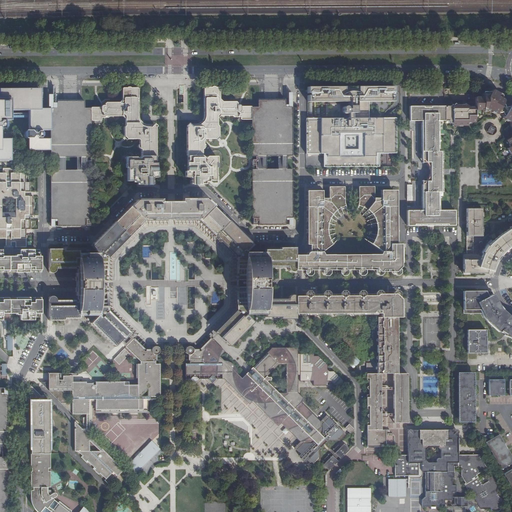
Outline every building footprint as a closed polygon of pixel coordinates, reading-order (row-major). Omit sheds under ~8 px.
[(307,118),(306,118),(306,131),(306,154),(323,154),(323,167),(379,167),(379,154),(396,153),(396,118),(390,118),(380,118),(367,118),(367,102),(394,102),(394,86),(386,87),(336,87),(307,87),(307,102),(315,102),(349,102),(349,109),(348,109),(348,108),(347,107),(346,107),(345,107),(344,107),(344,108),(343,108),(343,111),(344,112),(345,113),(346,113),(347,112),(348,111),(349,111),(349,118),(346,118),(347,120),(342,120),(342,119),(316,119),(307,118)] [(242,119),(251,119),(251,107),(240,107),(241,105),(240,104),(238,104),(237,105),(237,103),(235,101),(219,102),(219,89),(218,87),(204,87),(204,115),(204,117),(203,118),(202,119),(202,121),(201,122),(199,123),(198,124),(197,124),(190,124),(187,127),(187,155),(188,171),(184,171),(185,177),(189,177),(192,179),(191,180),(189,180),(189,183),(204,183),(205,181),(208,181),(208,180),(210,180),(215,180),(215,163),(216,163),(216,156),(207,156),(204,159),(201,155),(201,149),(203,148),(203,140),(204,138),(215,138),(218,136),(218,126),(217,125),(217,115),(236,115),(237,115),(237,117),(240,117),(242,119)] [(0,158),(6,159),(8,157),(8,142),(6,140),(5,141),(0,140),(0,128),(3,128),(6,126),(5,123),(3,121),(0,120),(0,118),(10,119),(10,110),(28,110),(28,108),(30,108),(30,111),(28,112),(28,117),(30,118),(30,121),(28,122),(28,126),(30,128),(30,130),(25,130),(23,133),(23,136),(25,138),(30,138),(30,141),(28,142),(28,146),(32,151),(36,151),(36,88),(0,88),(0,158)] [(40,130),(50,130),(50,108),(40,109),(40,88),(36,88),(36,151),(49,150),(50,150),(50,138),(40,138),(42,136),(43,133),(40,130)] [(141,149),(141,156),(155,156),(156,155),(155,128),(152,124),(147,124),(144,124),(143,123),(141,122),(139,120),(138,118),(138,110),(138,89),(137,88),(124,88),(122,90),(122,102),(106,102),(105,103),(105,106),(104,105),(101,106),(101,107),(91,107),(91,108),(91,120),(99,120),(101,117),(105,117),(105,116),(125,116),(125,126),(124,127),(124,136),(127,139),(138,139),(139,140),(139,148),(140,149),(141,149)] [(446,107),(445,107),(445,121),(448,121),(449,123),(452,123),(452,125),(467,125),(467,123),(469,123),(471,120),(475,120),(474,110),(480,110),(486,110),(488,111),(495,114),(496,113),(498,114),(500,113),(501,115),(503,116),(502,118),(509,122),(510,125),(511,124),(511,126),(511,136),(506,140),(508,144),(508,145),(509,147),(507,148),(511,155),(511,154),(511,105),(509,105),(508,107),(506,106),(504,107),(504,104),(501,103),(503,101),(502,99),(500,98),(501,96),(500,95),(491,90),(490,92),(488,92),(482,92),(482,97),(474,97),(474,106),(469,106),(468,105),(466,106),(464,104),(463,104),(462,105),(456,105),(454,106),(452,106),(452,105),(451,105),(450,106),(446,106),(446,107)] [(292,218),(292,169),(286,169),(286,156),(292,156),(292,149),(292,132),(292,107),(285,107),(285,100),(283,100),(281,100),(278,100),(265,100),(263,100),(260,100),(258,100),(258,107),(251,107),(251,119),(251,132),(251,156),(257,156),(257,169),(251,169),(251,218),(258,218),(258,224),(285,224),(285,218),(292,218)] [(91,170),(85,170),(85,157),(91,157),(91,132),(91,120),(91,108),(84,108),(84,101),(83,101),(81,101),(61,101),(57,101),(57,108),(50,108),(50,130),(50,138),(50,150),(50,157),(56,158),(56,170),(50,170),(50,219),(57,220),(57,226),(85,226),(85,219),(91,219),(91,170)] [(445,106),(410,106),(410,120),(421,120),(421,158),(423,160),(425,161),(429,169),(429,170),(429,172),(429,174),(429,176),(427,179),(426,180),(425,182),(423,183),(422,184),(422,210),(407,210),(407,225),(454,225),(454,210),(437,210),(437,206),(439,206),(439,191),(442,192),(442,181),(440,181),(440,162),(441,162),(441,151),(438,151),(438,123),(437,123),(437,120),(445,121),(445,107),(445,106)] [(154,171),(155,156),(141,156),(138,159),(136,157),(126,157),(126,164),(127,164),(127,180),(132,181),(132,180),(134,180),(134,181),(138,181),(138,184),(152,184),(152,181),(151,179),(153,177),(158,177),(158,171),(154,171)] [(0,238),(6,239),(6,246),(5,247),(9,247),(16,247),(26,247),(26,235),(20,234),(20,231),(22,231),(22,232),(23,232),(25,232),(26,232),(26,229),(30,229),(30,220),(24,220),(24,215),(33,215),(33,196),(24,196),(24,192),(30,192),(30,183),(26,182),(26,173),(13,173),(13,168),(10,168),(4,168),(4,173),(0,173),(0,238)] [(401,263),(401,247),(400,244),(396,244),(397,226),(396,195),(395,195),(395,193),(394,192),(393,192),(392,191),(392,190),(380,190),(380,198),(374,198),(374,189),(374,186),(358,186),(358,202),(357,206),(362,208),(367,211),(371,214),(373,219),(375,224),(375,227),(375,230),(375,235),(371,244),(381,251),(379,254),(323,255),(322,251),(331,243),(329,239),(328,235),(327,228),(328,224),(329,221),(330,219),(331,217),(336,211),(339,209),(342,207),(345,206),(344,202),(344,186),(328,186),(328,191),(329,198),(322,198),(322,191),(310,191),(310,192),(309,192),(308,192),(308,193),(307,194),(307,195),(306,195),(306,244),(309,244),(309,252),(308,252),(307,252),(306,253),(306,255),(302,255),(295,255),(295,270),(302,270),(306,270),(305,271),(305,272),(306,273),(307,274),(308,274),(309,273),(309,272),(310,271),(309,270),(323,270),(323,271),(323,272),(323,273),(324,273),(325,274),(326,273),(327,273),(327,272),(327,271),(327,270),(340,270),(340,271),(340,272),(340,273),(341,273),(342,273),(343,273),(344,273),(344,272),(345,271),(344,270),(344,268),(358,268),(358,269),(358,270),(358,271),(358,272),(359,273),(360,273),(361,273),(362,272),(362,271),(362,270),(376,270),(375,270),(375,271),(375,272),(376,273),(377,273),(377,274),(378,274),(379,273),(379,272),(380,272),(392,272),(392,273),(393,273),(394,274),(395,274),(396,273),(396,272),(396,271),(396,270),(401,266),(401,263)] [(64,318),(79,317),(79,314),(98,314),(98,315),(91,323),(115,347),(120,342),(121,341),(126,346),(140,361),(154,361),(155,360),(155,354),(156,355),(158,354),(158,353),(159,352),(159,353),(160,351),(160,350),(160,349),(159,347),(159,348),(158,347),(158,346),(156,345),(156,346),(154,346),(154,345),(153,346),(153,347),(152,348),(151,347),(151,348),(150,349),(151,350),(150,350),(146,350),(145,351),(144,350),(133,339),(128,334),(128,333),(107,312),(105,312),(104,312),(105,311),(106,311),(106,291),(105,291),(105,288),(99,288),(99,284),(99,281),(105,281),(105,277),(106,277),(106,258),(103,256),(104,255),(106,256),(122,240),(127,234),(128,235),(144,219),(143,218),(143,217),(144,217),(145,217),(145,218),(160,218),(161,217),(171,217),(183,217),(183,218),(198,218),(199,217),(199,216),(200,216),(200,217),(200,219),(215,234),(216,234),(221,239),(221,240),(237,255),(238,255),(239,255),(239,256),(238,258),(238,276),(238,280),(245,280),(245,284),(245,287),(238,287),(238,291),(238,310),(239,310),(239,311),(238,312),(237,312),(216,333),(230,346),(253,322),(246,315),(246,313),(265,313),(265,317),(280,317),(280,319),(296,319),(296,313),(296,296),(295,296),(295,295),(293,294),(292,295),(291,295),(289,295),(290,296),(288,297),(287,298),(288,298),(288,302),(287,300),(285,300),(285,301),(284,302),(283,301),(283,300),(281,300),(280,301),(279,301),(279,300),(277,300),(277,301),(276,300),(274,300),(274,301),(273,302),(272,301),(272,300),(269,300),(269,301),(267,299),(266,298),(266,297),(267,297),(267,295),(266,294),(268,295),(268,291),(268,290),(268,287),(268,284),(268,280),(268,275),(268,272),(266,272),(267,271),(267,269),(266,268),(267,267),(268,267),(268,266),(269,265),(270,266),(272,267),(272,266),(272,265),(273,266),(275,267),(276,266),(276,265),(277,266),(279,266),(280,265),(281,266),(283,266),(283,265),(284,265),(285,266),(287,266),(287,265),(288,265),(288,268),(287,268),(288,270),(289,270),(289,271),(291,272),(291,271),(292,272),(293,272),(295,271),(295,270),(295,255),(295,248),(280,248),(280,250),(265,250),(265,253),(246,253),(245,253),(253,245),(234,226),(229,221),(228,221),(206,200),(202,200),(190,200),(182,200),(182,202),(171,202),(160,202),(160,200),(153,200),(140,200),(137,200),(115,222),(114,221),(109,227),(90,246),(98,253),(98,254),(78,254),(78,250),(63,250),(63,249),(48,249),(48,272),(49,272),(48,273),(51,273),(52,273),(52,274),(54,273),(54,272),(55,271),(55,272),(56,269),(56,266),(56,267),(59,267),(59,266),(60,267),(63,267),(63,266),(64,267),(66,267),(67,266),(68,267),(70,267),(71,266),(72,267),(74,267),(74,266),(75,268),(76,268),(77,269),(78,269),(77,270),(77,272),(78,273),(76,273),(76,277),(75,277),(75,281),(75,284),(75,288),(75,292),(76,292),(76,296),(77,296),(77,299),(78,299),(76,300),(75,301),(75,302),(74,301),(72,301),(71,301),(71,302),(70,301),(68,301),(67,302),(66,302),(66,301),(64,301),(63,303),(62,301),(60,301),(60,302),(60,303),(59,302),(59,301),(57,301),(56,302),(56,300),(56,299),(55,297),(54,297),(54,296),(52,295),(52,296),(51,295),(48,296),(49,320),(64,319),(64,318)] [(481,208),(466,208),(466,218),(466,226),(466,236),(482,235),(481,223),(481,208)] [(511,226),(508,228),(509,229),(496,238),(493,240),(490,243),(488,245),(486,245),(481,253),(482,254),(481,256),(476,254),(466,254),(463,254),(463,272),(463,275),(464,275),(464,274),(486,274),(489,274),(490,275),(490,276),(491,276),(492,273),(492,272),(494,268),(495,264),(498,260),(500,256),(503,253),(506,250),(509,248),(511,245),(511,226)] [(0,272),(9,272),(18,272),(40,272),(40,252),(33,252),(33,249),(15,249),(15,256),(9,256),(2,256),(1,250),(0,249),(0,272)] [(151,288),(151,299),(159,300),(159,288),(151,288)] [(511,318),(509,316),(505,313),(502,310),(499,307),(497,303),(495,299),(494,295),(492,291),(490,291),(488,291),(463,291),(463,314),(467,314),(481,314),(485,319),(489,324),(494,328),(499,332),(500,332),(504,334),(503,335),(509,338),(511,339),(511,318)] [(368,394),(366,394),(366,408),(368,409),(368,422),(366,422),(366,430),(366,446),(394,446),(393,436),(393,435),(392,434),(390,434),(389,433),(389,430),(381,430),(381,423),(382,423),(383,422),(383,421),(383,420),(383,419),(382,418),(381,418),(381,413),(382,413),(382,412),(383,412),(383,411),(383,410),(383,409),(382,408),(380,408),(380,394),(382,394),(383,394),(383,393),(383,392),(383,391),(382,391),(381,390),(380,390),(380,385),(381,385),(382,385),(383,384),(383,383),(383,382),(383,381),(382,381),(381,380),(380,380),(380,374),(393,373),(393,422),(406,422),(406,374),(396,373),(396,317),(400,317),(400,299),(397,296),(397,295),(397,294),(397,293),(396,292),(395,292),(394,292),(393,293),(392,294),(380,294),(379,293),(378,292),(377,292),(376,292),(376,293),(375,294),(362,294),(362,293),(361,292),(360,292),(359,292),(359,293),(358,293),(358,294),(345,294),(344,293),(343,292),(342,292),(341,292),(341,293),(340,294),(328,294),(327,293),(326,292),(325,292),(324,292),(323,293),(323,294),(310,294),(309,293),(309,292),(307,292),(306,292),(306,293),(305,294),(305,296),(302,296),(296,296),(296,313),(303,313),(306,313),(380,313),(380,317),(377,317),(377,321),(377,331),(377,335),(377,345),(377,353),(377,363),(366,363),(366,370),(376,370),(377,374),(366,374),(366,380),(368,381),(368,394)] [(0,320),(1,320),(1,314),(4,314),(15,314),(15,315),(20,315),(20,320),(29,320),(41,310),(41,297),(26,297),(0,297),(0,320)] [(33,317),(41,317),(41,310),(29,320),(33,320),(33,317)] [(485,330),(467,330),(467,353),(477,353),(485,353),(485,330)] [(327,383),(328,382),(331,382),(332,383),(335,386),(343,386),(343,382),(333,372),(328,372),(326,370),(326,365),(317,356),(314,356),(314,354),(297,354),(297,348),(290,348),(271,348),(251,368),(255,371),(249,377),(245,374),(241,378),(237,374),(237,371),(235,369),(234,366),(232,364),(229,362),(227,361),(224,361),(219,356),(223,352),(210,339),(200,349),(200,350),(195,350),(193,350),(194,349),(193,348),(192,348),(191,347),(191,346),(190,346),(188,346),(187,346),(187,347),(186,348),(185,347),(184,349),(185,349),(185,351),(185,353),(186,352),(187,354),(186,354),(189,355),(188,364),(185,364),(185,380),(190,380),(194,376),(198,380),(208,380),(212,375),(216,379),(221,380),(221,378),(222,378),(242,397),(241,398),(248,405),(251,401),(260,393),(272,405),(264,413),(277,427),(280,424),(299,442),(293,448),(299,454),(298,456),(300,458),(300,459),(302,461),(302,460),(305,463),(306,461),(313,467),(319,461),(320,447),(326,441),(339,441),(346,434),(326,414),(320,421),(301,402),(304,399),(297,393),(298,375),(300,375),(300,381),(313,382),(313,386),(327,386),(327,383)] [(124,348),(113,359),(119,365),(130,354),(124,348)] [(348,362),(354,368),(360,361),(355,356),(348,362)] [(159,397),(159,364),(155,364),(155,361),(140,361),(140,365),(138,364),(138,369),(136,369),(136,374),(138,374),(138,385),(129,385),(129,382),(96,382),(96,385),(93,385),(93,383),(86,383),(86,382),(73,382),(73,377),(73,372),(70,372),(67,372),(67,374),(59,374),(58,373),(52,373),(49,373),(49,382),(40,382),(46,388),(48,388),(48,390),(56,398),(58,398),(58,400),(73,414),(86,414),(86,418),(83,418),(83,425),(86,425),(86,429),(82,428),(75,422),(75,426),(76,426),(76,429),(75,429),(75,450),(80,456),(87,463),(87,462),(93,468),(98,474),(99,474),(105,480),(104,480),(107,483),(109,481),(110,482),(123,470),(104,451),(101,451),(95,451),(93,451),(89,447),(89,401),(96,402),(96,410),(101,410),(101,411),(102,413),(110,413),(110,410),(119,410),(119,411),(121,413),(129,413),(129,410),(138,410),(138,412),(140,413),(147,413),(147,399),(150,399),(150,397),(159,397)] [(474,422),(474,372),(467,372),(457,372),(458,422),(469,422),(474,422)] [(212,384),(216,379),(212,375),(208,380),(212,384)] [(194,384),(198,380),(194,376),(190,380),(194,384)] [(505,380),(489,380),(489,395),(504,396),(505,380)] [(29,386),(30,454),(48,454),(48,401),(42,401),(42,400),(43,399),(44,398),(43,397),(43,396),(42,396),(41,396),(40,396),(29,386)] [(251,401),(264,413),(272,405),(260,393),(251,401)] [(58,428),(59,415),(51,415),(51,427),(58,428)] [(348,424),(345,428),(349,432),(353,432),(353,428),(348,424)] [(458,445),(458,430),(440,430),(440,431),(439,431),(438,430),(437,430),(437,431),(436,431),(436,432),(436,433),(435,437),(431,437),(430,432),(430,431),(429,430),(412,430),(412,431),(411,431),(410,430),(408,430),(408,432),(409,432),(409,433),(408,434),(408,455),(394,455),(395,476),(408,476),(408,480),(396,480),(396,482),(389,482),(389,497),(406,497),(406,483),(408,483),(408,489),(410,488),(411,479),(419,479),(420,479),(421,478),(422,478),(422,477),(422,476),(422,470),(425,470),(425,498),(424,498),(421,502),(422,509),(429,510),(429,511),(436,511),(436,510),(444,510),(444,503),(451,503),(452,495),(455,495),(455,488),(452,488),(452,481),(453,481),(454,469),(461,469),(461,478),(465,486),(464,487),(467,494),(469,493),(480,511),(488,511),(487,511),(497,511),(498,511),(498,510),(497,509),(499,504),(502,503),(496,492),(498,486),(493,478),(492,477),(490,477),(489,478),(488,478),(488,479),(488,480),(488,481),(483,484),(477,475),(488,469),(480,455),(458,455),(458,450),(453,449),(453,444),(458,445)] [(511,462),(511,458),(498,434),(484,442),(500,470),(511,462)] [(159,450),(151,442),(126,467),(134,475),(159,450)] [(335,448),(343,456),(350,449),(344,443),(340,447),(338,445),(335,448)] [(332,451),(340,459),(343,456),(335,448),(332,451)] [(330,453),(327,456),(335,464),(338,461),(330,453)] [(49,454),(48,454),(30,454),(30,469),(31,468),(31,472),(30,472),(30,487),(33,488),(33,491),(30,491),(31,498),(31,501),(32,504),(33,507),(33,508),(34,511),(88,511),(88,510),(87,509),(86,508),(85,507),(83,506),(79,511),(71,511),(72,510),(60,501),(58,503),(53,500),(53,499),(54,498),(56,497),(56,496),(57,495),(56,494),(56,493),(55,493),(54,493),(53,494),(50,495),(50,494),(50,491),(47,491),(47,487),(50,487),(50,472),(47,472),(47,469),(49,468),(49,454)] [(322,465),(328,471),(335,464),(327,456),(324,459),(326,461),(322,465)] [(511,468),(503,474),(511,489),(511,468)] [(370,511),(371,488),(348,488),(347,511),(370,511)] [(467,500),(454,500),(453,509),(466,510),(467,500)]
